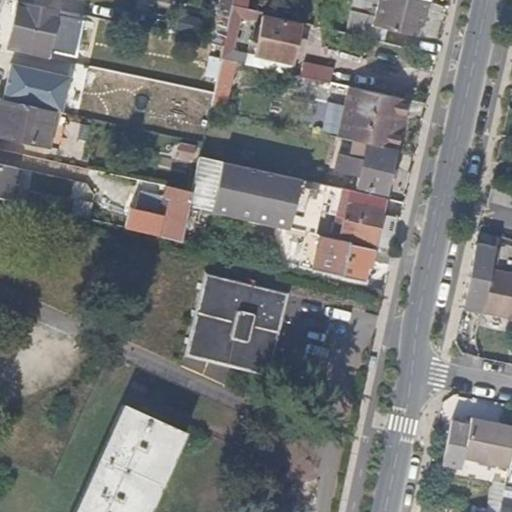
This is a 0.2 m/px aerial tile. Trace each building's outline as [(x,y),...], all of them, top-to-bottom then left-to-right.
[(50,51),(76,57),(86,15),(60,8),(27,1),(24,0),(18,0),(7,48),(48,58),(50,51)] [(27,0),(27,1),(60,8),(61,0),(27,0)] [(419,27),(425,2),(418,0),(376,0),(373,18),(349,12),(344,33),(382,42),(385,32),(405,37),(419,27)] [(260,15),(260,12),(241,7),(231,6),(222,45),(219,56),(234,60),(243,62),(245,52),(231,49),(239,16),(259,20),(260,15)] [(298,24),(260,15),(259,20),(258,26),(252,24),(245,52),(243,62),(288,72),(298,24)] [(208,107),(223,111),(234,60),(219,56),(211,93),(208,107)] [(301,61),(299,75),(327,81),(329,67),(301,61)] [(10,63),(1,98),(60,112),(68,76),(10,63)] [(360,109),(365,89),(348,85),(343,105),(360,109)] [(394,148),(405,98),(365,89),(360,109),(343,105),(336,137),(339,137),(394,148)] [(0,136),(45,146),(54,110),(1,98),(0,97),(0,136)] [(384,192),(394,148),(339,137),(333,168),(356,175),(354,185),(384,192)] [(333,186),(198,155),(189,191),(186,204),(201,208),(313,234),(318,210),(327,212),(333,186)] [(0,165),(0,198),(15,202),(18,187),(11,185),(15,168),(0,165)] [(186,204),(189,191),(164,186),(160,201),(165,202),(162,216),(133,208),(128,228),(179,241),(186,204)] [(343,216),(348,189),(333,186),(327,212),(335,213),(343,216)] [(380,210),(382,197),(348,189),(343,216),(338,236),(372,244),(380,210)] [(201,208),(186,204),(179,241),(194,244),(201,208)] [(348,241),(389,251),(397,214),(380,210),(372,244),(338,236),(337,239),(348,241)] [(337,239),(338,236),(343,216),(335,213),(329,237),(337,239)] [(356,292),(131,233),(104,331),(324,431),(356,292)] [(314,267),(341,274),(348,241),(337,239),(329,237),(321,235),(314,267)] [(389,264),(391,251),(389,251),(348,241),(341,274),(361,279),(364,264),(367,264),(369,259),(389,264)] [(496,248),(471,242),(458,304),(484,309),(492,270),(496,248)] [(511,274),(492,270),(484,309),(511,315),(511,274)] [(80,511),(158,511),(195,432),(129,402),(80,511)] [(509,468),(511,452),(511,427),(471,418),(470,424),(452,421),(443,465),(460,469),(463,459),(509,468)] [(511,511),(511,498),(502,496),(499,511),(511,511)]
